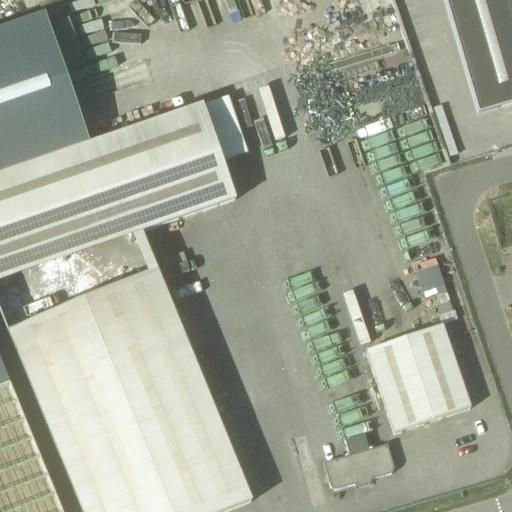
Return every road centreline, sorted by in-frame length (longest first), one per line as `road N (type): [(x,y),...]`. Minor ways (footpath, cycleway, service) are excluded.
road 1 (unknown): [(321,511),(260,286),(292,169),(295,132),(281,87),(263,53),(236,45),(173,52)]
road 2 (unclassified): [(511,364),(459,203),(511,173)]
